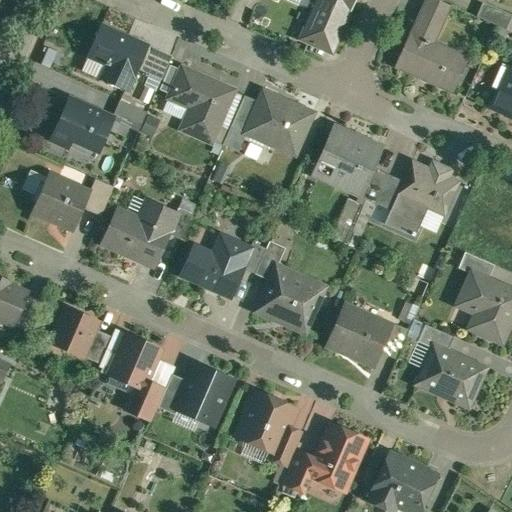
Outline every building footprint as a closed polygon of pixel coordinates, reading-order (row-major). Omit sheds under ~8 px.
[(354,0),(328,0),(332,1),(314,42),(303,38),(332,51),(354,0)] [(453,5),(441,0),(427,0),(422,13),(444,23),(453,5)] [(511,15),(511,13),(483,1),(477,15),(506,29),(511,15)] [(444,23),(422,13),(413,32),(411,31),(395,67),(454,93),(468,63),(433,48),(444,23)] [(145,47),(101,27),(88,56),(105,64),(104,65),(107,66),(101,79),(127,91),(137,69),(146,47),(145,47)] [(146,47),(137,69),(148,74),(159,50),(146,44),(145,47),(146,47)] [(170,66),(160,90),(170,95),(181,71),(170,66)] [(233,91),(182,69),(181,71),(170,95),(169,98),(191,108),(182,129),(211,142),(233,91)] [(511,76),(505,92),(500,89),(491,108),(511,117),(511,76)] [(312,112),(263,91),(258,102),(245,133),(246,133),(294,154),(312,112)] [(244,95),(222,145),(238,151),(246,133),(245,133),(258,102),(244,95)] [(68,99),(51,139),(95,158),(112,118),(68,99)] [(147,113),(119,100),(114,113),(141,125),(147,113)] [(383,147),(333,126),(313,173),(360,193),(363,194),(374,168),(383,147)] [(429,168),(411,160),(403,181),(397,195),(398,195),(391,211),(390,211),(385,223),(415,237),(420,224),(413,221),(420,205),(444,215),(459,181),(449,176),(451,171),(450,168),(434,161),(431,162),(429,168)] [(374,168),(363,194),(360,193),(359,197),(376,204),(389,175),(374,168)] [(90,193),(49,175),(33,213),(73,230),(90,193)] [(389,175),(376,204),(390,211),(391,211),(398,195),(397,195),(403,181),(389,175)] [(100,180),(87,211),(101,217),(114,186),(100,180)] [(143,222),(117,211),(104,242),(128,253),(128,251),(139,256),(139,258),(154,265),(168,234),(177,214),(176,214),(149,201),(148,202),(152,204),(143,222)] [(192,213),(179,207),(176,214),(177,214),(168,234),(181,239),(192,213)] [(220,257),(194,245),(181,275),(209,287),(210,285),(231,295),(231,296),(232,297),(244,270),(245,268),(243,267),(251,249),(250,248),(228,239),(220,257)] [(266,248),(255,274),(269,280),(276,265),(278,266),(286,248),(269,241),(266,248)] [(266,248),(253,242),(250,248),(251,249),(243,267),(245,268),(244,270),(255,274),(266,248)] [(494,265),(465,252),(458,267),(471,273),(471,272),(488,279),(494,265)] [(278,266),(276,265),(269,280),(256,311),(306,333),(326,287),(278,266)] [(511,289),(488,279),(471,272),(471,273),(457,304),(476,313),(470,328),(502,342),(511,319),(511,289)] [(9,282),(0,278),(0,319),(13,325),(14,324),(26,294),(27,292),(8,284),(9,282)] [(40,300),(26,294),(14,324),(27,330),(40,300)] [(363,312),(346,303),(328,341),(357,354),(355,357),(375,366),(381,352),(393,325),(391,324),(390,327),(362,314),(363,312)] [(98,322),(65,307),(50,342),(83,356),(95,329),(98,322)] [(393,325),(381,352),(396,359),(410,329),(393,321),(391,324),(393,325)] [(454,336),(426,323),(418,340),(432,346),(432,345),(447,351),(454,336)] [(112,336),(106,349),(118,354),(126,334),(127,334),(127,333),(115,328),(112,336)] [(95,329),(83,356),(100,364),(106,349),(112,336),(95,329)] [(127,334),(126,334),(118,354),(120,355),(114,369),(129,376),(127,382),(134,385),(144,389),(148,381),(161,349),(127,334)] [(447,351),(432,345),(432,346),(416,383),(440,394),(441,392),(470,405),(486,366),(470,359),(469,361),(447,351)] [(0,378),(2,379),(9,364),(0,360),(0,378)] [(232,380),(196,365),(189,381),(177,409),(178,409),(197,418),(201,409),(216,416),(232,380)] [(189,381),(172,374),(166,389),(158,407),(175,414),(178,409),(177,409),(189,381)] [(144,389),(134,385),(125,408),(124,407),(123,408),(152,421),(158,407),(166,389),(148,381),(144,389)] [(296,409),(256,392),(253,398),(248,399),(243,410),(246,415),(237,437),(271,451),(273,448),(279,450),(289,427),(296,409)] [(366,439),(331,424),(320,450),(319,450),(316,458),(309,475),(311,476),(344,490),(366,439)] [(289,427),(279,450),(273,448),(271,451),(269,458),(289,466),(296,450),(303,433),(289,427)] [(289,466),(282,483),(304,492),(311,476),(309,475),(316,458),(296,450),(289,466)] [(402,456),(400,458),(390,454),(374,489),(373,489),(373,490),(369,500),(386,508),(396,504),(412,511),(417,511),(435,475),(426,471),(427,468),(402,456)]
